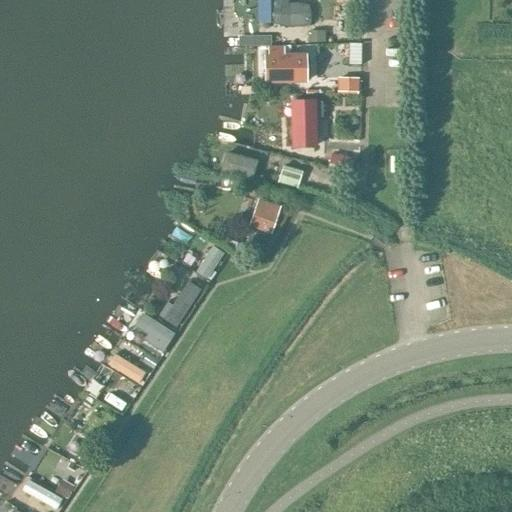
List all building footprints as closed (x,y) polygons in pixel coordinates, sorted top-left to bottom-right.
[(309,23),(308,3),(303,2),(287,2),(286,0),(257,0),(257,23),(270,23),(289,27),(305,25),(309,23)] [(269,57),(264,57),(264,81),(305,81),(304,56),(282,57),(282,49),(269,49),(269,57)] [(337,79),(337,91),(357,92),(357,79),(337,79)] [(292,125),(290,128),(290,136),(293,138),(293,147),(313,146),(313,138),(315,135),(315,127),(313,125),(313,114),(321,114),(320,102),(312,102),(292,102),(292,125)] [(226,153),(221,171),(250,180),(255,161),(226,153)] [(330,155),(329,164),(350,168),(352,159),(330,155)] [(281,167),(277,182),(296,188),(301,172),(281,167)] [(257,199),(249,225),(271,233),(279,206),(257,199)] [(211,247),(195,273),(205,279),(222,254),(211,247)] [(166,302),(158,316),(174,328),(199,290),(187,282),(172,306),(166,302)] [(142,315),(134,326),(139,330),(146,334),(143,340),(161,352),(172,335),(145,317),(142,315)] [(113,354),(107,365),(137,384),(144,373),(113,354)] [(146,354),(141,362),(152,369),(157,362),(146,354)] [(98,398),(121,412),(134,391),(111,377),(98,398)] [(91,413),(81,430),(91,436),(94,430),(103,436),(114,419),(106,414),(102,420),(91,413)] [(27,480),(21,491),(55,510),(61,499),(27,480)] [(55,491),(55,492),(67,499),(73,487),(61,480),(55,491)]
